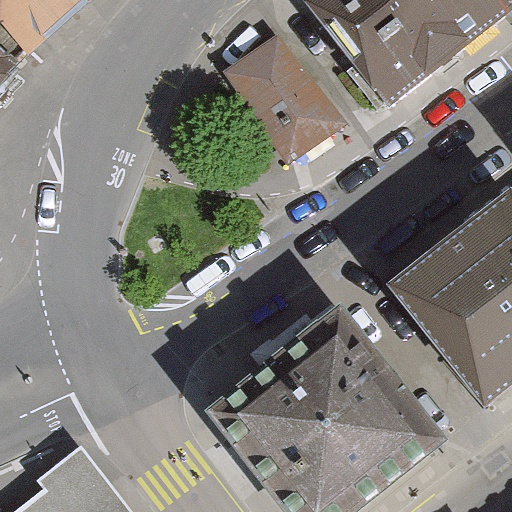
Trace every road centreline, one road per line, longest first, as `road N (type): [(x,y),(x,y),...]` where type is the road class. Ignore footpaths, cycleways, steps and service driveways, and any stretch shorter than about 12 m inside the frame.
road 1 (residential): [(113,370),(249,293),(511,105)]
road 2 (tertiary): [(113,370),(78,293),(75,203),(112,85),(181,0)]
road 3 (tertiary): [(212,511),(113,370)]
road 4 (residential): [(0,422),(113,370)]
